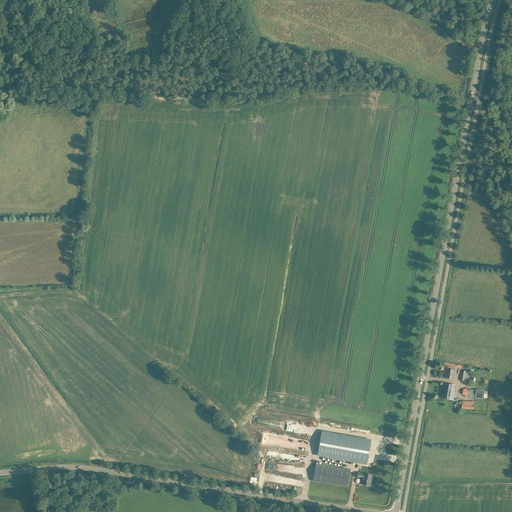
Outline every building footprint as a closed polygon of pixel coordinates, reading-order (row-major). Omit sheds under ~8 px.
[(442,377),(447,378),(453,379),(455,366),(449,365),(444,364),(442,377)] [(462,380),(461,382),(464,382),(465,380),(468,381),(470,371),(461,370),(460,380),(462,380)] [(453,400),(455,386),(455,384),(446,383),(443,398),(453,400)] [(487,397),(488,391),(485,391),(485,390),(476,389),(474,397),(484,398),(484,397),(487,397)] [(461,408),(474,409),(474,401),(462,400),(461,408)] [(317,455),(362,462),(365,447),(320,439),(317,455)] [(313,480),(347,486),(350,469),(316,463),(313,480)] [(363,478),(362,484),(370,486),(372,475),(358,472),(357,477),(363,478)]
